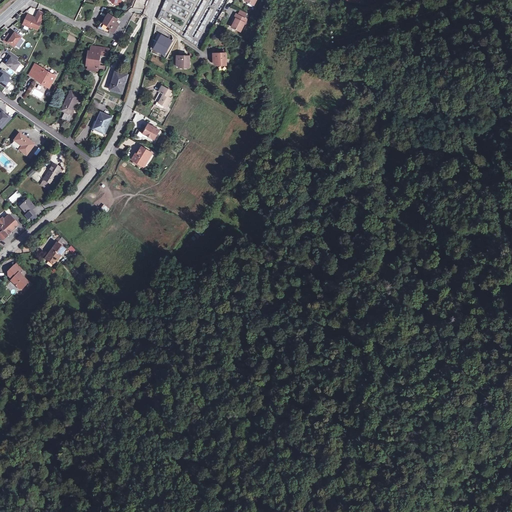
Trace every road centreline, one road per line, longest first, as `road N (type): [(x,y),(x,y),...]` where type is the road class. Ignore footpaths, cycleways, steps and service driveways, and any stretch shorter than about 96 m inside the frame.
road 1 (track): [(269,0),(254,40),(268,120),(260,144),(175,254)]
road 2 (unclassified): [(98,165),(126,113),(151,19)]
road 3 (unclassified): [(98,165),(53,216),(0,258)]
road 4 (unclassified): [(0,96),(98,165)]
